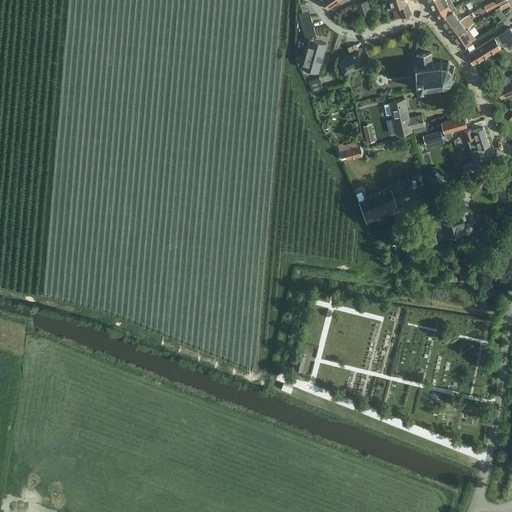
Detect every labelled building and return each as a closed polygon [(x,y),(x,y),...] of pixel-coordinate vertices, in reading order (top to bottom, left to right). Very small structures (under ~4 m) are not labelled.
[(321,0),(328,9),(341,0),(321,0)] [(371,12),(367,0),(355,4),(359,16),(371,12)] [(407,3),(406,0),(389,0),(392,6),(387,8),(387,9),(407,3)] [(456,8),(452,3),(450,0),(430,0),(429,1),(434,11),(439,18),(452,10),(454,9),(456,8)] [(411,13),(407,3),(387,9),(388,10),(392,9),(396,18),(411,13)] [(454,9),(452,10),(439,18),(446,27),(467,15),(459,19),(456,15),(461,12),(459,9),(460,8),(459,6),(454,9)] [(500,9),(496,13),(501,19),(503,22),(507,18),(500,9)] [(300,19),(306,39),(316,36),(310,15),(300,19)] [(473,23),(467,15),(446,27),(453,36),(469,26),(473,23)] [(470,27),(469,26),(453,36),(461,48),(474,39),(473,37),(474,36),(469,29),(472,29),(470,27)] [(511,29),(510,27),(468,54),(474,64),(505,44),(508,48),(511,45),(511,29)] [(308,57),(305,67),(318,71),(326,43),(312,39),(312,40),(308,41),(304,56),(308,57)] [(362,59),(359,52),(339,61),(345,73),(364,64),(363,62),(365,61),(364,58),(362,59)] [(440,63),(434,64),(434,61),(432,61),(431,53),(417,55),(418,64),(416,64),(416,66),(413,66),(413,68),(416,67),(419,86),(416,86),(416,88),(419,87),(419,90),(421,90),(421,87),(427,86),(427,89),(430,88),(429,86),(435,85),(436,88),(438,87),(437,85),(443,84),(444,87),(446,86),(445,84),(449,82),(451,84),(453,82),(451,80),(453,76),(456,77),(456,75),(453,74),(452,69),(455,68),(454,66),(452,68),(448,65),(450,62),(448,61),(447,64),(442,63),(442,58),(440,58),(440,63)] [(324,90),(320,78),(319,77),(309,80),(313,93),(324,90)] [(501,98),(511,94),(511,81),(497,87),(501,98)] [(389,103),(385,104),(387,115),(392,113),(397,134),(412,130),(412,128),(425,125),(422,114),(409,117),(404,98),(389,101),(389,103)] [(467,125),(463,115),(441,121),(446,137),(452,136),(450,130),(467,125)] [(370,123),(364,125),(367,142),(374,141),(370,123)] [(471,150),(474,160),(468,163),(470,169),(480,165),(478,159),(488,156),(485,146),(489,145),(483,127),(471,131),(471,129),(464,130),(467,140),(471,139),(474,149),(471,150)] [(441,130),(423,135),(425,143),(443,138),(441,130)] [(362,155),(359,140),(339,146),(342,160),(362,155)] [(396,195),(405,192),(403,186),(414,182),(411,173),(391,179),(396,195)] [(391,189),(360,202),(363,210),(369,223),(400,209),(394,196),(391,189)] [(458,204),(456,198),(446,201),(448,207),(438,210),(441,221),(436,222),(440,235),(444,233),(445,234),(466,228),(462,216),(465,215),(462,207),(460,207),(459,204),(458,204)] [(410,234),(406,221),(388,226),(392,240),(410,234)] [(302,371),(305,360),(298,358),(295,369),(302,371)]
